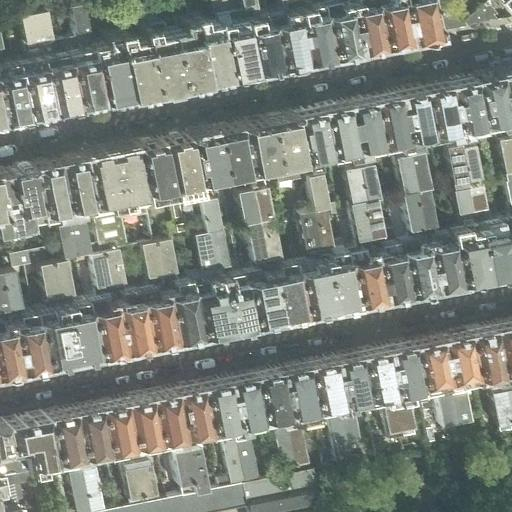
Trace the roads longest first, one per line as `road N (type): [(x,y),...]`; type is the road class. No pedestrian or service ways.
road 1 (residential): [(511,291),(0,393)]
road 2 (residential): [(0,139),(511,39)]
